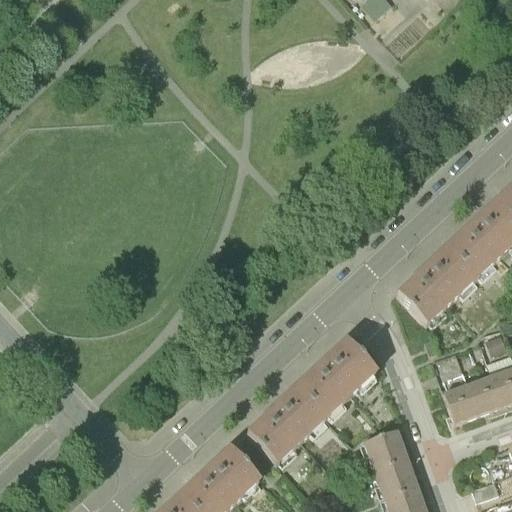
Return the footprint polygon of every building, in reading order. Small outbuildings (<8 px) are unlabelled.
[(371,0),(369,0),(359,10),(373,25),(385,14),(371,0)] [(511,191),(494,209),(511,227),(511,191)] [(474,286),(511,250),(511,227),(494,209),(475,226),(473,224),(463,234),(465,236),(445,254),(474,286)] [(474,286),(445,254),(425,272),(423,270),(413,280),(415,282),(395,300),(425,332),(474,286)] [(503,328),(507,339),(511,337),(511,325),(503,328)] [(489,361),(505,356),(500,340),(484,345),(489,361)] [(428,361),(438,357),(433,344),(423,347),(428,361)] [(295,393),(324,425),(374,378),(345,347),(325,365),(323,364),(313,373),(315,375),(295,393)] [(511,408),(511,373),(490,382),(501,412),(511,408)] [(501,412),(490,382),(466,390),(477,421),(501,412)] [(477,421),(466,390),(442,399),(452,430),(477,421)] [(324,425),(295,393),(276,412),(274,410),(264,419),(266,421),(245,440),(274,471),(324,425)] [(383,505),(416,493),(396,436),(363,448),(383,505)] [(179,502),(188,511),(230,511),(258,487),(229,455),(209,474),(207,472),(197,481),(199,483),(179,502)] [(475,507),(497,499),(493,486),(470,494),(475,507)] [(422,511),(416,493),(383,505),(385,511),(422,511)] [(342,511),(336,494),(326,498),(331,511),(342,511)] [(188,511),(179,502),(167,511),(188,511)]
